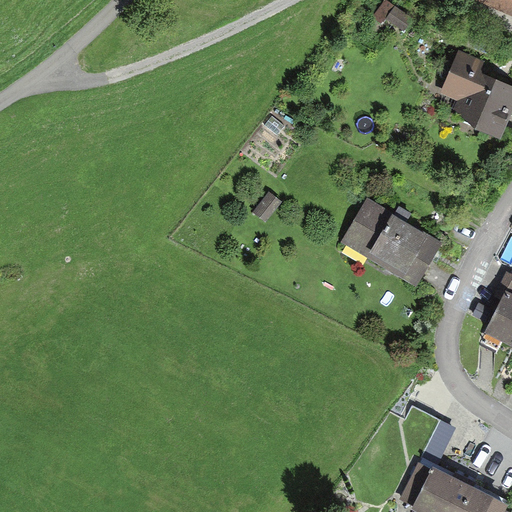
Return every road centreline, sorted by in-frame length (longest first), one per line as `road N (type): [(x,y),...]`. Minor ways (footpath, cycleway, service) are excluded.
road 1 (residential): [(511,425),(456,379),(448,339),(459,300),(511,203)]
road 2 (track): [(44,69),(91,80),(204,44),(286,0)]
road 3 (residential): [(124,0),(0,99)]
